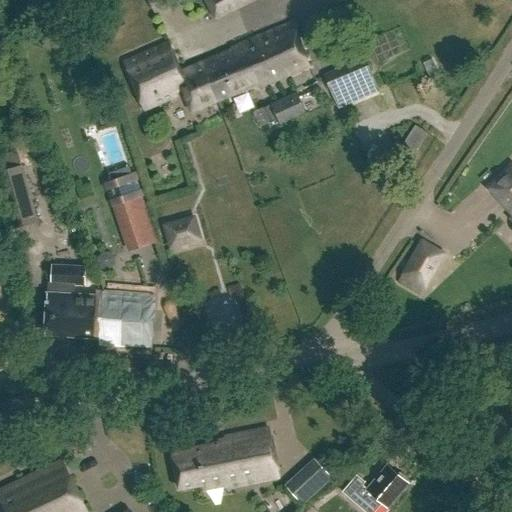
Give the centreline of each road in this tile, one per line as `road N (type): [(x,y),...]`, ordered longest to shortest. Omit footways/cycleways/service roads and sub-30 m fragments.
road 1 (unclassified): [(329,351),(349,306),(511,53)]
road 2 (unclassified): [(0,422),(329,351)]
road 3 (unclassified): [(511,508),(329,351)]
road 4 (unclassified): [(329,351),(383,354),(511,321)]
